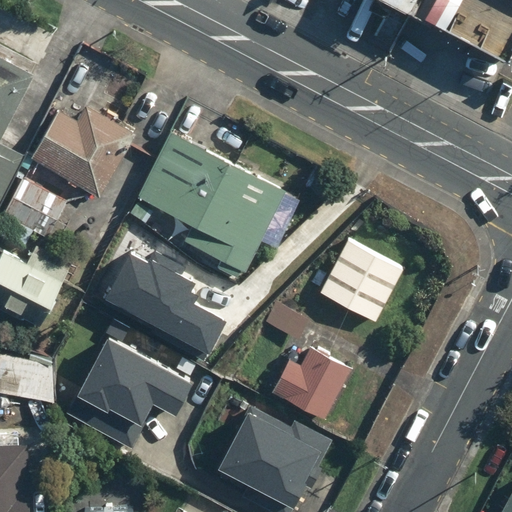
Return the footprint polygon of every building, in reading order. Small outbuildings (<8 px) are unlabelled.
[(511,0),(419,0),(419,2),(510,50),(511,46),(511,0)] [(0,141),(2,143),(38,69),(0,49),(0,141)] [(64,98),(32,153),(101,193),(140,127),(89,97),(83,109),(64,98)] [(287,185),(174,127),(131,210),(150,219),(159,202),(191,219),(183,235),(222,255),(217,264),(241,276),(287,185)] [(2,143),(0,141),(0,206),(26,154),(2,143)] [(68,196),(24,173),(4,213),(49,235),(68,196)] [(404,266),(349,237),(330,273),(320,268),(312,284),(377,318),(404,266)] [(4,248),(0,256),(0,302),(42,325),(76,263),(35,241),(25,259),(4,248)] [(132,254),(107,301),(209,356),(227,323),(190,304),(198,289),(132,254)] [(312,316),(278,298),(267,319),(301,337),(312,316)] [(199,375),(112,331),(70,413),(132,444),(157,395),(183,408),(199,375)] [(289,357),(274,388),(328,416),(355,363),(312,341),(301,363),(289,357)] [(0,391),(55,396),(58,356),(0,351),(0,391)] [(253,399),(221,460),(251,476),(244,490),(286,511),(290,511),(332,432),(298,414),(295,421),(253,399)] [(0,511),(33,511),(31,449),(48,449),(47,427),(0,428),(0,511)] [(511,511),(511,487),(497,511),(511,511)]
